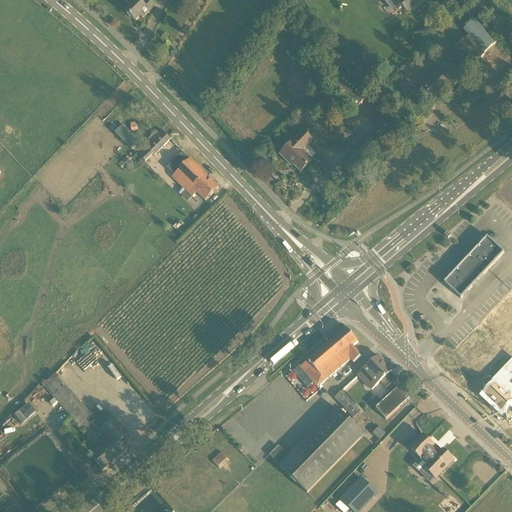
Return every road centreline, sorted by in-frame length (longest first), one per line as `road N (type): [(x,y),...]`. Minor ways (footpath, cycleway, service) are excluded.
road 1 (primary): [(91,511),(336,299)]
road 2 (secondary): [(276,223),(51,0)]
road 3 (primary): [(351,286),(511,153)]
road 4 (tertiary): [(511,461),(411,363)]
